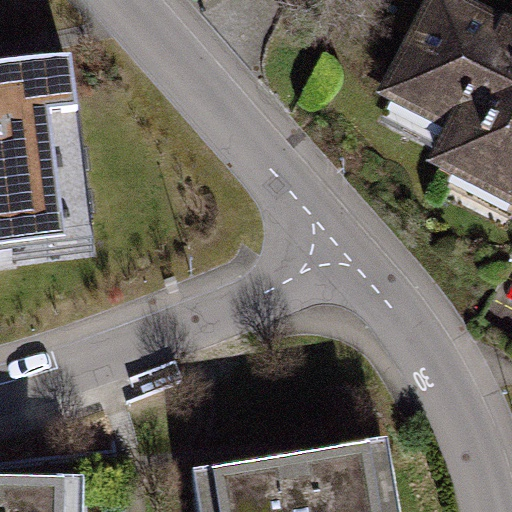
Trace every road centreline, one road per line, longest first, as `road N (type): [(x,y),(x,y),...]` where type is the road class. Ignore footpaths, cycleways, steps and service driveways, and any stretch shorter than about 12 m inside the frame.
road 1 (residential): [(0,391),(190,324),(343,253)]
road 2 (residential): [(124,0),(343,253)]
road 3 (residential): [(343,253),(449,386),(489,511)]
